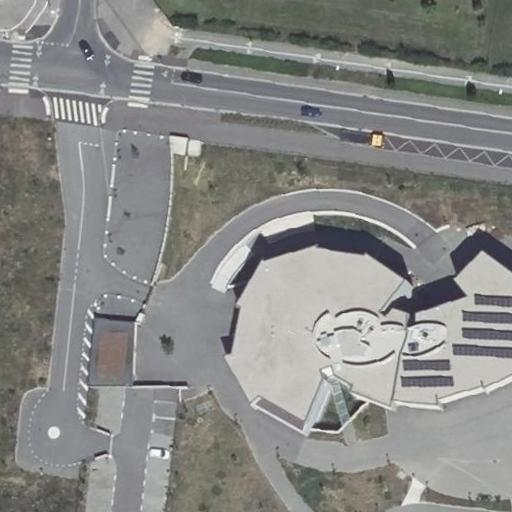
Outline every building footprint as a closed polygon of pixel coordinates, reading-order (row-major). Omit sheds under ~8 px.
[(122,259),(153,257),(151,218),(120,220),(122,259)] [(0,263),(12,264),(13,233),(0,232),(0,263)] [(56,265),(56,235),(20,235),(20,265),(56,265)] [(272,268),(273,270),(323,256),(323,253),(323,250),(271,266),(272,268)] [(323,258),(369,265),(370,263),(371,261),(323,253),(323,256),(323,258)] [(491,258),(487,255),(458,285),(462,288),(491,258)] [(462,288),(473,302),(413,321),(413,318),(399,313),(410,290),(370,263),(369,265),(323,258),(323,256),(273,270),(272,268),(245,314),(246,315),(250,317),(242,358),(237,359),(233,360),(260,407),(262,405),(309,433),(330,384),(327,375),(337,373),(339,381),(357,391),(356,392),(398,409),(399,407),(401,402),(442,406),(442,405),(440,401),(486,388),(487,389),(511,378),(511,273),(491,258),(462,288)] [(410,290),(412,286),(372,259),(371,261),(370,263),(410,290)] [(245,314),(272,268),(271,266),(269,264),(241,312),(245,314)] [(250,317),(246,315),(237,359),(242,358),(250,317)] [(134,389),(137,325),(97,319),(89,388),(134,389)] [(233,360),(228,361),(256,410),(258,409),(260,407),(233,360)] [(511,378),(487,389),(488,392),(488,394),(511,383),(511,378)] [(440,401),(442,405),(488,392),(487,389),(486,388),(440,401)] [(397,413),(398,409),(356,392),(355,397),(397,413)] [(444,411),(442,406),(401,402),(399,407),(444,411)] [(260,407),(258,409),(307,437),(309,433),(262,405),(260,407)]
